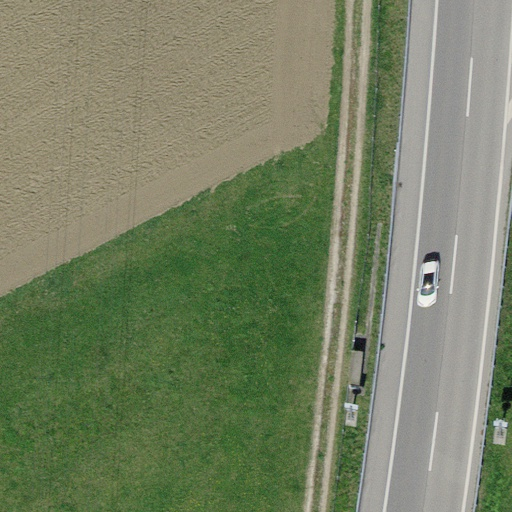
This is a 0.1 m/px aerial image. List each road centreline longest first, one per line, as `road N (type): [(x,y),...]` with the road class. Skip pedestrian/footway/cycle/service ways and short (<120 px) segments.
road 1 (motorway): [(475,0),(423,511)]
road 2 (track): [(359,0),(315,511)]
